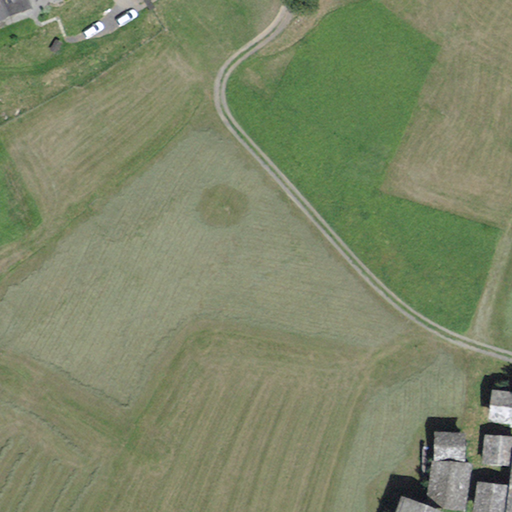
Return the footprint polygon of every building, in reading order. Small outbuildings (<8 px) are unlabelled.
[(0,55),(13,49),(0,20),(0,55)] [(511,393),(492,390),(488,419),(511,422),(511,393)] [(465,434),(433,432),(432,454),(463,457),(465,434)] [(510,441),(484,437),(481,463),(507,466),(510,441)] [(473,467),(433,460),(425,501),(465,509),(473,467)] [(501,511),(506,489),(478,484),(473,511),(501,511)] [(436,511),(401,497),(394,511),(436,511)]
